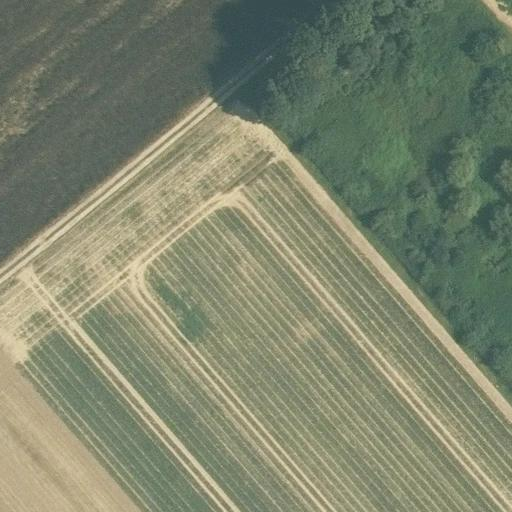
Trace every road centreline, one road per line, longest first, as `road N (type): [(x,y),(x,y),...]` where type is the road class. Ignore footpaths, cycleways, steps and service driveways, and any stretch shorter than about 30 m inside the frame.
road 1 (track): [(0,304),(376,0)]
road 2 (track): [(511,404),(248,103)]
